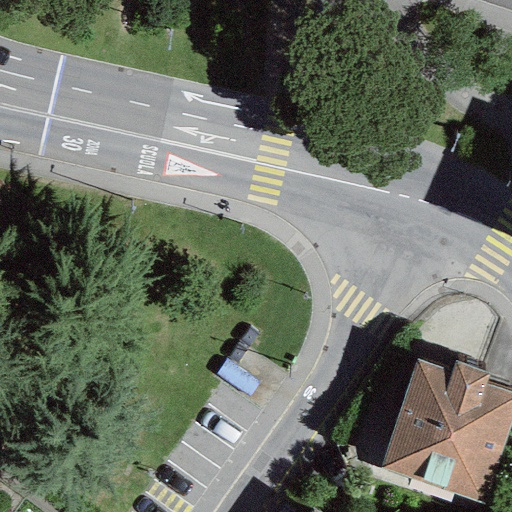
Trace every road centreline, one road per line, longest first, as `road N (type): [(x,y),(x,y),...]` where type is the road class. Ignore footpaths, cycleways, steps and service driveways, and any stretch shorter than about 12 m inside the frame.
road 1 (residential): [(445,210),(238,511)]
road 2 (residential): [(0,130),(129,155),(268,153)]
road 3 (residential): [(268,153),(151,109),(18,77)]
road 4 (residential): [(445,210),(268,153)]
